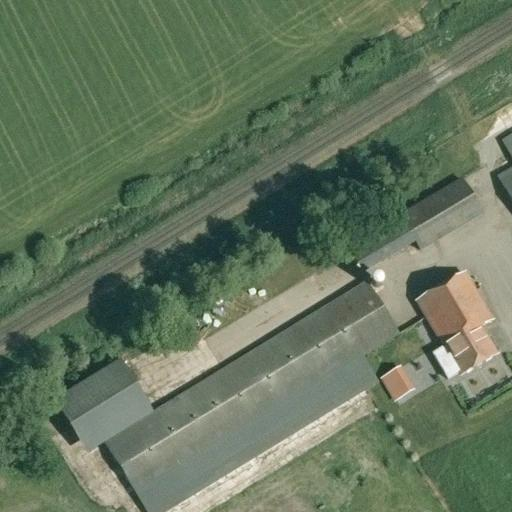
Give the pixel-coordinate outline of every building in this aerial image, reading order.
[(511,168),(497,177),(511,203),(511,168)] [(419,251),(481,213),(460,179),(398,217),(419,251)] [(356,267),(406,238),(395,219),(345,248),(356,267)] [(487,337),(484,339),(479,330),(492,322),(464,275),(416,303),(445,353),(447,352),(461,377),(495,357),(493,354),(496,352),(487,337)] [(367,284),(104,444),(143,509),(367,374),(358,360),(398,335),(367,284)]
